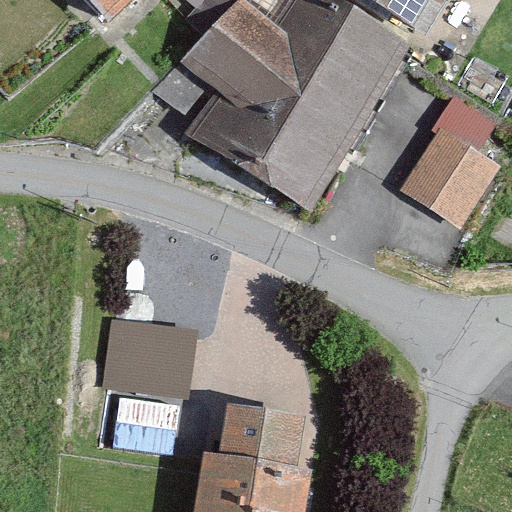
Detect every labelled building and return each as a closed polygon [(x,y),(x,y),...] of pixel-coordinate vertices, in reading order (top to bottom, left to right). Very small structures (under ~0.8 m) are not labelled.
[(76,0),(99,22),(119,0),(76,0)] [(283,0),(276,12),(256,0),(225,0),(184,66),(241,101),(213,145),(317,209),(414,40),(338,0),(283,0)] [(338,0),(414,40),(435,0),(496,0),(498,1),(497,0),(338,0)] [(502,170),(440,131),(397,200),(458,239),(502,170)] [(196,338),(122,327),(112,393),(186,403),(196,338)] [(295,427),(220,416),(214,461),(201,459),(192,511),(301,511),(307,475),(288,472),(295,427)]
